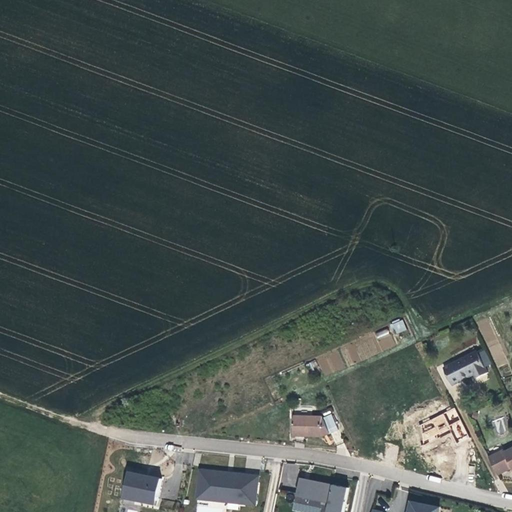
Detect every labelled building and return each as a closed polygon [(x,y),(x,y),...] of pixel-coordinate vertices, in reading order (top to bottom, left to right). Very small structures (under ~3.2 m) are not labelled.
[(395,333),(406,330),(403,319),(392,322),(395,333)] [(382,350),(395,345),(388,328),(375,333),(382,350)] [(488,373),(478,351),(444,368),(452,385),(474,374),(477,379),(488,373)] [(335,352),(325,358),(329,364),(339,358),(335,352)] [(443,413),(417,426),(425,443),(451,430),(443,413)] [(339,429),(333,415),(323,419),(323,416),(295,416),(294,436),(323,436),(339,429)] [(493,420),(498,435),(508,431),(503,417),(493,420)] [(450,424),(458,441),(468,436),(460,419),(450,424)] [(511,448),(505,452),(504,450),(490,457),(499,475),(511,468),(511,448)] [(198,503),(196,511),(225,511),(227,505),(256,507),(259,474),(198,468),(195,502),(198,503)] [(158,501),(162,479),(152,476),(151,476),(150,478),(146,477),(146,475),(140,474),(129,472),(124,497),(135,499),(136,500),(137,496),(158,501)] [(344,511),(349,488),(301,478),(298,494),(331,501),(331,503),(333,504),(331,511),(344,511)] [(374,510),(373,511),(439,511),(440,507),(413,501),(411,511),(381,511),(379,511),(375,511),(376,511),(374,510)]
